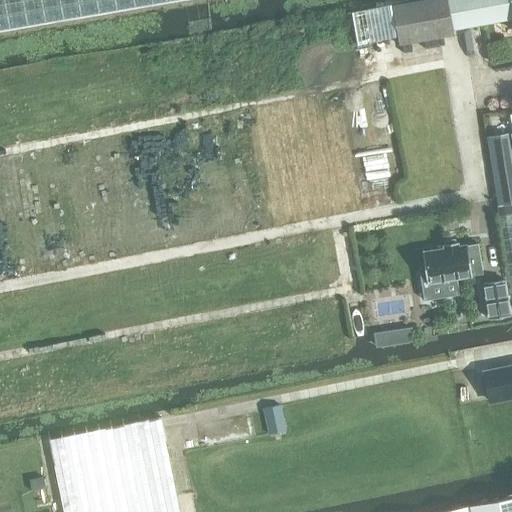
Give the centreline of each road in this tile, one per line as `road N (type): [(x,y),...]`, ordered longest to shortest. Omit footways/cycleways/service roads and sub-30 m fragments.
road 1 (track): [(0,356),(351,289),(338,222)]
road 2 (track): [(0,151),(353,82),(383,67)]
road 3 (track): [(338,222),(0,286)]
road 4 (track): [(480,196),(338,222)]
